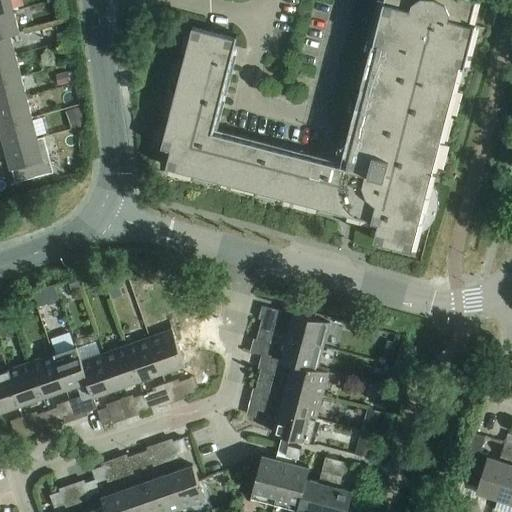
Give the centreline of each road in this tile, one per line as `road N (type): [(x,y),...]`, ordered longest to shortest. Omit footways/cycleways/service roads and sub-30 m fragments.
road 1 (residential): [(265,23),(246,104),(319,124),(348,0)]
road 2 (residential): [(491,294),(440,305),(249,256)]
road 3 (residential): [(29,511),(22,472),(33,457),(212,406)]
road 4 (tertiary): [(100,212),(114,158),(94,3)]
road 5 (residential): [(249,256),(100,212)]
